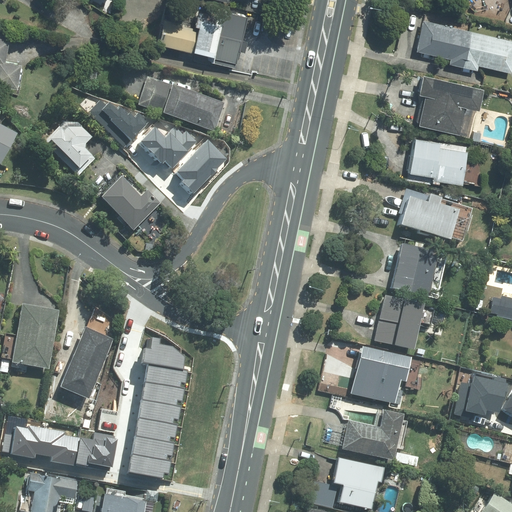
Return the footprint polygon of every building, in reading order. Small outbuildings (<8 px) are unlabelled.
[(235,66),(247,15),(199,3),(194,22),(162,15),(156,41),(211,54),(210,60),(235,66)] [(511,69),(511,39),(423,19),(416,49),(450,57),(449,62),(477,68),(478,64),(511,71),(511,69)] [(9,37),(0,35),(0,81),(17,85),(21,61),(5,59),(9,37)] [(426,92),(419,122),(469,133),(475,106),(479,107),(484,86),(423,72),(419,91),(426,92)] [(148,76),(138,105),(215,131),(225,103),(148,76)] [(157,118),(142,138),(186,171),(201,151),(157,118)] [(17,133),(0,123),(0,163),(0,164),(17,133)] [(58,126),(44,142),(78,176),(96,158),(85,148),(86,143),(92,137),(81,127),(68,127),(64,131),(58,126)] [(415,135),(409,170),(432,173),(432,177),(462,182),(467,150),(465,150),(466,144),(440,140),(440,139),(415,135)] [(125,172),(100,196),(134,230),(160,203),(147,189),(143,193),(134,184),(135,182),(125,172)] [(409,196),(401,224),(450,239),(459,209),(440,203),(442,197),(430,193),(428,202),(409,196)] [(401,243),(392,287),(429,296),(439,251),(423,248),(424,244),(416,242),(415,246),(401,243)] [(384,294),(374,341),(414,350),(421,319),(423,319),(424,312),(422,312),(424,303),(384,294)] [(511,319),(511,298),(501,296),(501,299),(493,297),(490,313),(497,314),(497,316),(511,319)] [(59,310),(23,304),(12,361),(48,368),(59,310)] [(114,339),(86,327),(60,387),(89,399),(114,339)] [(356,369),(350,394),(395,404),(406,356),(362,346),(361,349),(359,348),(355,369),(356,369)] [(154,403),(117,390),(107,418),(123,424),(108,461),(128,469),(134,451),(138,451),(141,449),(146,433),(163,438),(168,415),(165,414),(169,402),(166,402),(168,396),(158,392),(154,403)] [(344,397),(333,394),(329,407),(340,410),(344,397)] [(380,427),(349,420),(343,449),(394,460),(403,414),(384,410),(380,427)] [(93,469),(99,438),(70,432),(70,434),(53,431),(52,438),(45,437),(43,449),(50,450),(48,456),(55,458),(55,459),(69,462),(66,472),(82,475),(83,467),(93,469)] [(384,467),(339,458),(333,482),(344,484),(340,502),(371,508),(377,481),(380,482),(384,467)] [(77,481),(31,472),(28,490),(34,491),(30,511),(56,511),(59,502),(73,505),(77,481)] [(332,507),(337,486),(313,481),(308,502),(332,507)] [(106,494),(104,493),(101,511),(151,511),(153,503),(146,502),(146,500),(111,494),(112,489),(107,488),(106,494)] [(511,511),(511,504),(494,492),(479,511),(511,511)] [(92,511),(96,495),(86,493),(82,510),(91,511),(92,511)]
